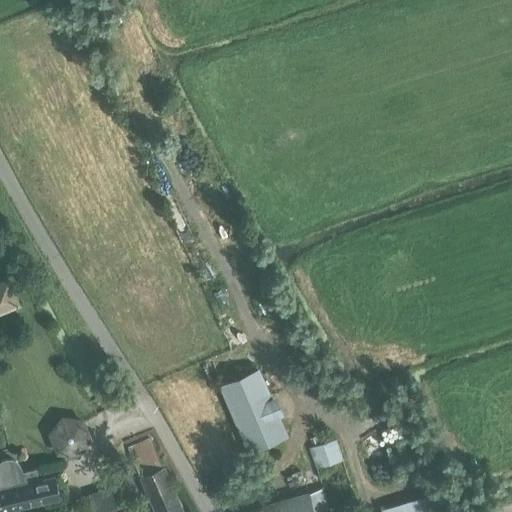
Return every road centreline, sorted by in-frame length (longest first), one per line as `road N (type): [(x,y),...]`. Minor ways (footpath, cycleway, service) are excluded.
road 1 (track): [(101,17),(205,231),(306,410),(346,431),(371,511)]
road 2 (unclassified): [(205,511),(27,225),(0,166)]
